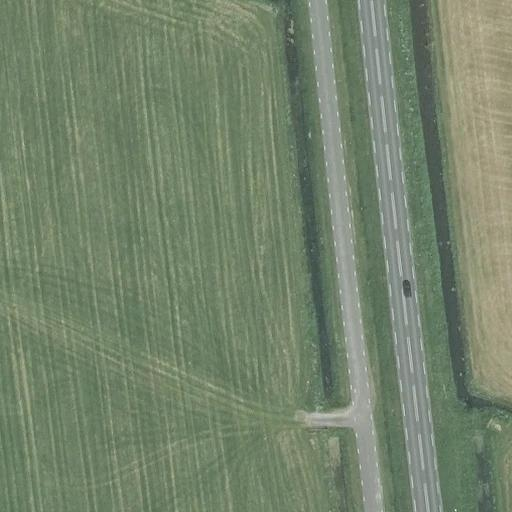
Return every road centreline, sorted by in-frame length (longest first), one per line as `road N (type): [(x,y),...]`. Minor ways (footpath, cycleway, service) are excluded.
road 1 (primary): [(429,511),(371,0)]
road 2 (unclassified): [(373,511),(316,0)]
